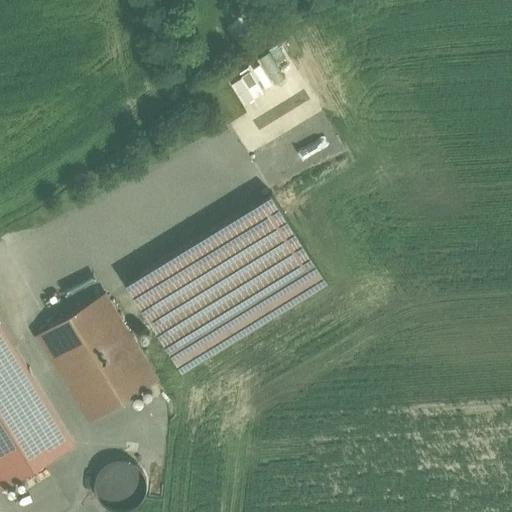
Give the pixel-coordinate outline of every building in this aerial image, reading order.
[(240,99),(289,78),(275,45),(258,53),(262,62),(230,76),(240,99)] [(272,192),(127,281),(182,370),(327,281),(272,192)] [(105,294),(38,335),(90,420),(158,379),(105,294)] [(0,487),(72,444),(0,326),(0,487)] [(146,493),(148,483),(146,473),(140,465),(131,459),(121,458),(111,460),(103,466),(97,474),(95,484),(98,494),(103,503),(112,508),(122,510),(132,508),(141,502),(146,493)]
